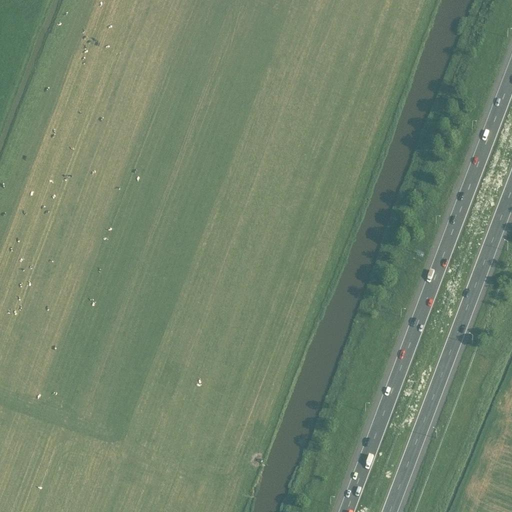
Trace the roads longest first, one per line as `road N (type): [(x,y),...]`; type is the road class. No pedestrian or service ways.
road 1 (motorway): [(511,79),(347,511)]
road 2 (motorway): [(389,511),(511,187)]
